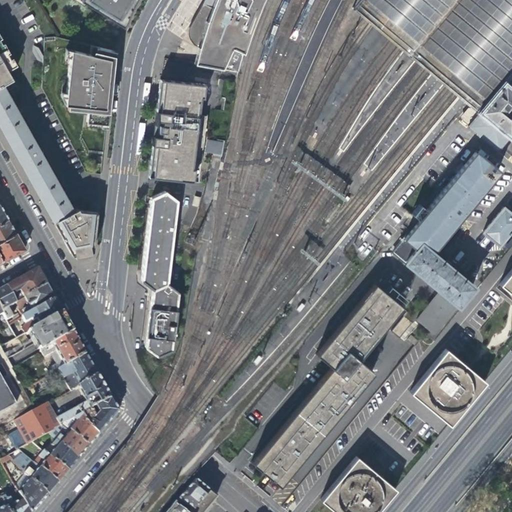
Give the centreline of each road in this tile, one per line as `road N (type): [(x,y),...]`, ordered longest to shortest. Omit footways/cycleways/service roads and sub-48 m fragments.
road 1 (residential): [(92,332),(107,304),(134,69),(163,0)]
road 2 (residential): [(511,365),(390,511)]
road 3 (residential): [(140,405),(261,511)]
road 4 (residential): [(51,511),(140,405)]
road 5 (secondary): [(511,406),(425,511)]
